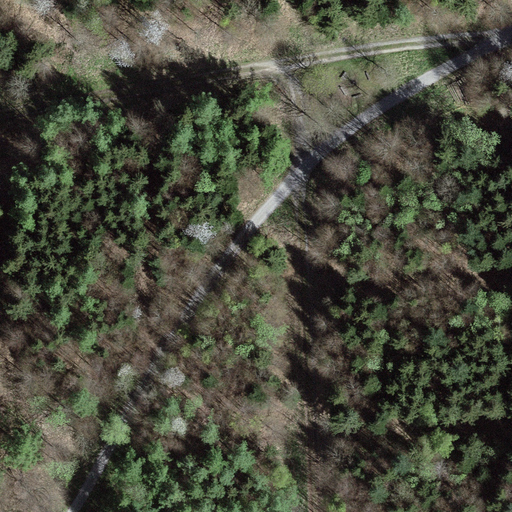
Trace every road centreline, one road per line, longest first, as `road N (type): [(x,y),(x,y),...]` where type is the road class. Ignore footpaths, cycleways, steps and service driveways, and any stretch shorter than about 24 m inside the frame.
road 1 (track): [(508,35),(377,110),(303,167),(207,282),(75,511)]
road 2 (track): [(508,35),(287,62),(0,113)]
road 3 (track): [(287,62),(303,167),(312,511)]
